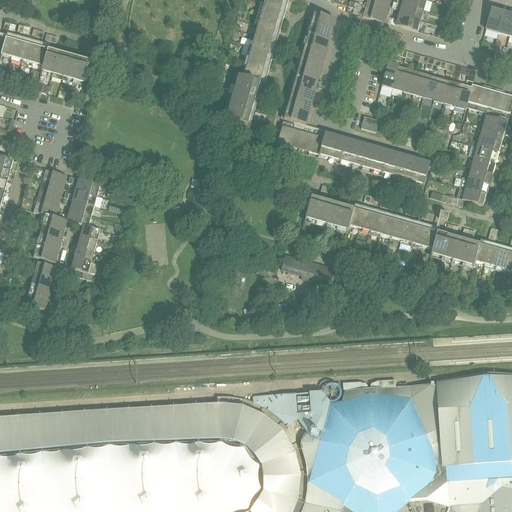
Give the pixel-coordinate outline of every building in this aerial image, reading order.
[(240,129),(249,132),(251,126),(248,125),(259,84),(265,85),(288,2),(286,2),(286,0),(264,0),(243,79),(238,77),(226,120),(242,124),(240,129)] [(364,4),(364,6),(387,13),(390,2),(382,0),(367,0),(366,4),(364,4)] [(423,12),(426,2),(420,0),(402,0),(401,6),(423,12)] [(362,17),(380,22),(381,19),(385,20),(387,13),(364,6),(363,8),(365,9),(362,17)] [(420,22),(423,12),(401,6),(398,16),(420,22)] [(486,31),(498,34),(503,15),(491,11),(486,31)] [(314,15),(311,26),(332,32),(335,21),(314,15)] [(498,34),(509,37),(511,27),(511,17),(503,15),(498,34)] [(398,27),(417,33),(420,22),(398,16),(395,27),(398,27)] [(311,26),(308,37),(329,43),(332,32),(311,26)] [(436,33),(436,37),(443,39),(445,32),(440,30),(436,33)] [(88,69),(93,71),(96,62),(90,60),(89,63),(48,52),(49,47),(7,35),(1,56),(43,68),(41,73),(84,85),(88,69)] [(308,37),(305,47),(326,53),(329,43),(308,37)] [(305,47),(302,57),(323,63),(326,53),(305,47)] [(392,49),(388,63),(395,64),(397,57),(401,58),(403,52),(392,49)] [(413,55),(410,65),(417,67),(418,63),(420,56),(413,55)] [(302,57),(299,68),(320,74),(323,63),(302,57)] [(387,66),(381,87),(392,90),(398,69),(387,66)] [(299,68),(296,78),(317,84),(320,74),(299,68)] [(409,72),(398,69),(392,90),(391,95),(400,98),(402,93),(409,72)] [(467,82),(473,83),(476,72),(465,69),(464,76),(468,77),(467,82)] [(13,72),(11,81),(17,83),(19,74),(13,72)] [(402,93),(413,96),(419,75),(409,72),(402,93)] [(413,96),(423,99),(429,78),(419,75),(413,96)] [(296,78),(293,89),(314,95),(317,84),(296,78)] [(423,99),(434,102),(440,81),(429,78),(423,99)] [(434,102),(444,105),(450,84),(440,81),(434,102)] [(444,105),(455,108),(460,86),(450,84),(444,105)] [(471,89),(460,86),(455,108),(465,111),(471,89)] [(472,87),(471,89),(465,111),(466,108),(487,114),(491,100),(493,93),(472,87)] [(293,89),(290,99),(311,105),(314,95),(293,89)] [(508,120),(511,109),(511,106),(511,99),(493,93),(491,100),(487,114),(508,120)] [(290,99),(287,109),(308,115),(311,105),(290,99)] [(284,120),(305,126),(308,115),(287,109),(284,120)] [(485,117),(482,128),(504,134),(507,124),(485,117)] [(364,118),(361,130),(375,134),(378,122),(364,118)] [(277,145),(286,147),(297,151),(302,134),(303,134),(305,126),(284,120),(282,128),(277,145)] [(6,125),(8,126),(7,131),(12,133),(15,122),(10,121),(9,123),(7,123),(6,125)] [(501,145),(504,134),(482,128),(481,128),(480,128),(479,129),(478,129),(478,130),(477,131),(477,132),(477,133),(477,134),(477,135),(477,136),(478,138),(479,138),(501,145)] [(312,137),(303,134),(302,134),(297,151),(319,157),(322,144),(324,135),(323,140),(312,137)] [(323,162),(328,163),(331,152),(335,138),(330,137),(324,135),(322,144),(319,157),(317,161),(323,162)] [(328,163),(339,166),(346,141),(335,138),(331,152),(328,163)] [(479,138),(476,149),(498,155),(501,145),(479,138)] [(339,166),(350,169),(356,144),(346,141),(339,166)] [(350,169),(360,172),(367,147),(356,144),(350,169)] [(360,172),(370,175),(377,150),(367,147),(360,172)] [(476,149),(474,159),(495,165),(498,155),(476,149)] [(370,175),(381,178),(388,153),(377,150),(370,175)] [(381,178),(391,181),(398,156),(388,153),(381,178)] [(391,181),(402,184),(408,159),(398,156),(391,181)] [(13,162),(0,158),(0,170),(10,173),(13,162)] [(402,184),(412,187),(416,171),(419,162),(408,159),(402,184)] [(474,159),(471,170),(492,176),(495,165),(474,159)] [(423,190),(428,171),(433,172),(436,163),(430,162),(429,165),(425,164),(419,162),(416,171),(412,187),(418,188),(423,190)] [(0,170),(0,181),(7,184),(10,173),(0,170)] [(471,170),(468,180),(489,186),(492,176),(471,170)] [(45,171),(42,182),(64,188),(67,177),(45,171)] [(81,181),(78,180),(75,191),(102,199),(103,197),(97,195),(100,187),(81,181)] [(461,189),(465,190),(486,196),(489,186),(468,180),(467,181),(464,180),(461,189)] [(42,182),(39,192),(61,199),(64,188),(42,182)] [(483,207),(486,196),(465,190),(462,201),(483,207)] [(94,208),(96,200),(101,201),(102,199),(75,191),(72,202),(94,208)] [(39,192),(36,203),(58,209),(61,199),(39,192)] [(431,199),(439,201),(440,194),(433,192),(431,199)] [(309,205),(305,221),(347,233),(349,228),(432,251),(430,256),(473,268),(474,263),(511,274),(511,251),(481,242),(480,247),(437,235),(438,230),(355,206),(354,211),(311,199),(312,196),(307,195),(304,203),(309,205)] [(91,218),(94,208),(72,202),(69,212),(91,218)] [(33,214),(45,217),(52,219),(55,220),(58,209),(36,203),(33,214)] [(110,204),(108,212),(124,216),(126,207),(110,204)] [(69,223),(71,224),(83,227),(88,229),(91,218),(69,212),(66,223),(67,223),(69,223)] [(64,234),(67,223),(66,223),(61,221),(58,220),(55,220),(52,219),(45,217),(42,227),(64,234)] [(61,244),(64,234),(42,227),(39,238),(61,244)] [(83,227),(80,238),(98,244),(99,241),(97,241),(100,232),(88,229),(83,227)] [(58,254),(61,244),(39,238),(36,248),(58,254)] [(80,238),(77,249),(94,253),(96,245),(98,246),(98,244),(80,238)] [(33,259),(50,264),(55,265),(58,254),(36,248),(33,259)] [(77,249),(74,259),(93,264),(93,262),(92,261),(94,253),(77,249)] [(74,259),(71,270),(75,271),(79,272),(83,273),(88,275),(88,273),(95,275),(97,268),(96,268),(97,266),(93,264),(74,259)] [(294,260),(290,274),(302,278),(302,280),(316,284),(317,282),(329,285),(330,282),(333,283),(334,278),(331,277),(333,272),(333,271),(294,260)] [(59,270),(37,264),(34,275),(56,281),(59,270)] [(34,275),(31,285),(53,291),(56,281),(34,275)] [(31,285),(28,296),(50,302),(53,291),(31,285)] [(25,307),(42,311),(47,313),(50,302),(28,296),(25,307)] [(98,319),(88,316),(86,322),(96,325),(98,319)] [(511,511),(511,380),(439,383),(438,383),(436,384),(436,386),(433,386),(433,384),(430,384),(430,386),(409,387),(374,389),(344,391),(341,404),(329,404),(321,393),(252,398),(252,403),(252,405),(260,408),(268,412),(273,415),(280,422),(286,428),(288,430),(297,422),(306,435),(303,438),(301,440),(300,443),(300,447),(302,454),(304,460),(306,468),(307,484),(306,495),(304,502),(303,506),(301,511),(292,511),(297,501),(300,477),(294,454),(282,433),(264,417),(242,407),(173,408),(62,415),(0,419),(0,511),(398,511),(408,504),(410,511),(511,511)]
